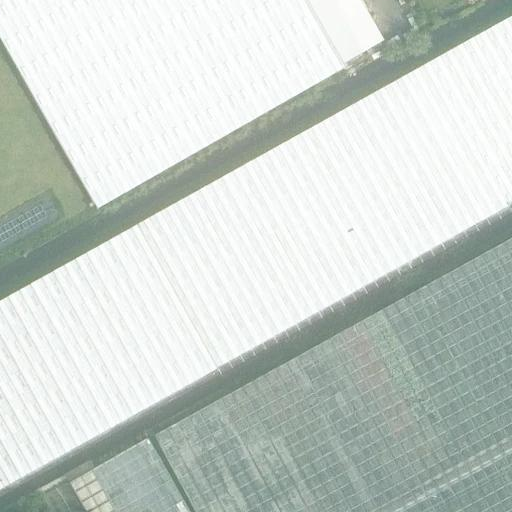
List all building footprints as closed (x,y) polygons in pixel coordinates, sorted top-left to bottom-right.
[(0,0),(0,38),(97,210),(346,68),(344,64),(307,0),(0,0)] [(383,41),(361,0),(307,0),(344,64),(383,41)] [(511,15),(0,300),(0,489),(218,368),(218,367),(511,203),(511,15)] [(192,507),(194,511),(381,511),(511,440),(511,239),(344,331),(245,385),(225,397),(154,436),(192,507)] [(70,483),(86,511),(188,511),(147,439),(70,483)] [(511,511),(511,440),(381,511),(511,511)]
